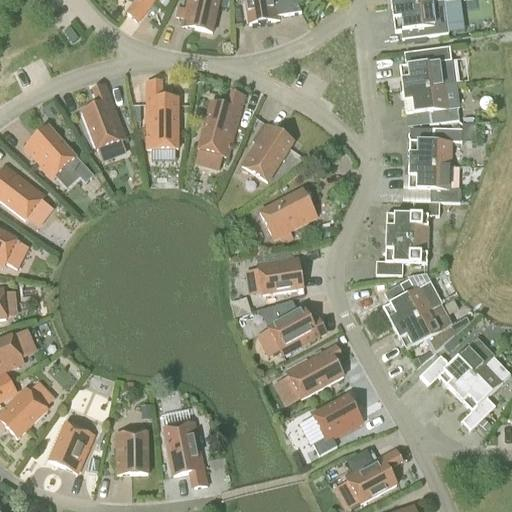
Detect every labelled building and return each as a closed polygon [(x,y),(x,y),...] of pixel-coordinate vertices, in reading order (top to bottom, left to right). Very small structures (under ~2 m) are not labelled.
[(156,0),(131,0),(141,7),(138,11),(134,11),(128,18),(137,25),(156,0)] [(159,0),(157,3),(165,9),(168,4),(163,0),(159,0)] [(212,35),(219,0),(187,0),(185,11),(178,10),(175,20),(183,21),(181,29),(212,35)] [(244,0),(248,28),(279,23),(275,0),(244,0)] [(391,0),(393,12),(434,6),(433,0),(391,0)] [(434,6),(393,12),(396,36),(402,35),(403,43),(423,41),(434,39),(449,37),(445,5),(434,6)] [(404,94),(445,89),(442,66),(453,65),(451,51),(405,57),(406,69),(400,70),(404,94)] [(179,152),(179,143),(179,101),(160,101),(160,85),(148,85),(148,97),(148,99),(148,143),(148,152),(179,152)] [(83,114),(98,152),(127,141),(106,88),(88,94),(94,110),(83,114)] [(459,112),(448,113),(445,89),(404,94),(407,119),(429,116),(431,129),(460,125),(459,112)] [(228,160),(246,99),(234,96),(230,111),(211,106),(199,152),(228,160)] [(295,145),(269,128),(242,169),(268,186),(295,145)] [(25,150),(53,180),(76,160),(49,129),(25,150)] [(410,169),(452,170),(452,146),(463,146),(463,133),(433,132),(433,145),(410,144),(410,169)] [(93,179),(81,166),(73,173),(84,186),(93,179)] [(0,202),(26,223),(45,198),(7,169),(0,177),(0,202)] [(435,206),(440,206),(460,207),(460,193),(451,193),(452,170),(410,169),(409,194),(436,194),(435,206)] [(289,235),(317,220),(303,193),(260,215),(275,242),(278,241),(282,248),(293,242),(289,235)] [(377,266),(377,279),(403,279),(403,267),(428,268),(429,220),(440,220),(440,206),(435,206),(414,206),(414,218),(387,217),(386,266),(377,266)] [(0,254),(9,237),(0,232),(0,254)] [(264,298),(304,292),(299,261),(259,268),(259,272),(244,275),(248,299),(263,296),(264,298)] [(406,299),(383,311),(395,333),(432,313),(442,308),(430,286),(416,294),(410,283),(401,288),(406,299)] [(246,300),(230,305),(235,321),(251,315),(246,300)] [(312,326),(305,311),(268,330),(283,358),(319,339),(318,337),(326,333),(320,322),(312,326)] [(432,313),(395,333),(407,355),(426,344),(430,352),(457,338),(453,329),(443,334),(432,313)] [(0,376),(24,366),(12,337),(0,342),(0,376)] [(428,388),(437,378),(454,396),(493,358),(476,340),(449,367),(440,357),(418,378),(428,388)] [(343,360),(337,349),(330,353),(329,352),(287,375),(301,402),(344,379),(335,364),(343,360)] [(416,373),(433,357),(431,353),(411,365),(416,373)] [(495,408),(486,399),(510,376),(493,358),(454,396),(471,413),(460,424),(469,433),(495,408)] [(0,380),(0,393),(11,386),(5,377),(0,380)] [(11,386),(0,393),(0,406),(17,395),(11,386)] [(0,423),(17,441),(47,413),(25,390),(0,414),(0,423)] [(312,417),(327,445),(363,425),(348,398),(312,417)] [(161,425),(187,423),(186,415),(160,417),(161,425)] [(194,491),(207,488),(194,425),(164,431),(173,479),(195,474),(195,478),(192,483),(194,491)] [(49,464),(77,476),(93,438),(65,426),(49,464)] [(117,477),(148,477),(147,435),(116,436),(117,477)] [(327,445),(315,451),(317,455),(319,459),(336,449),(332,442),(327,445)] [(376,461),(371,452),(364,456),(368,465),(376,461)] [(402,464),(396,453),(346,480),(361,507),(397,488),(386,468),(390,466),(395,468),(402,464)] [(87,473),(96,475),(98,464),(89,462),(87,473)]
